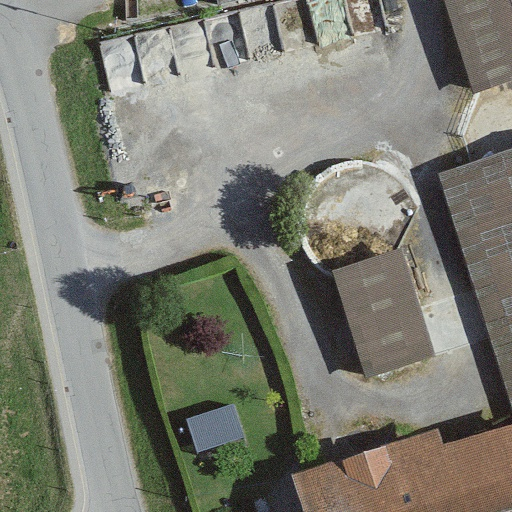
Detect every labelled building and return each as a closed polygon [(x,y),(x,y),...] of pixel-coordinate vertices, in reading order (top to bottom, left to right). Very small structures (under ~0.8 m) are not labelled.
[(511,80),(511,0),(434,0),(467,96),(511,80)] [(400,50),(393,6),(283,23),(292,79),(382,65),(380,53),(400,50)] [(511,155),(433,180),(505,416),(511,414),(511,155)] [(368,395),(440,372),(405,263),(333,286),(368,395)] [(511,511),(511,434),(433,459),(427,440),(280,486),(288,511),(511,511)]
